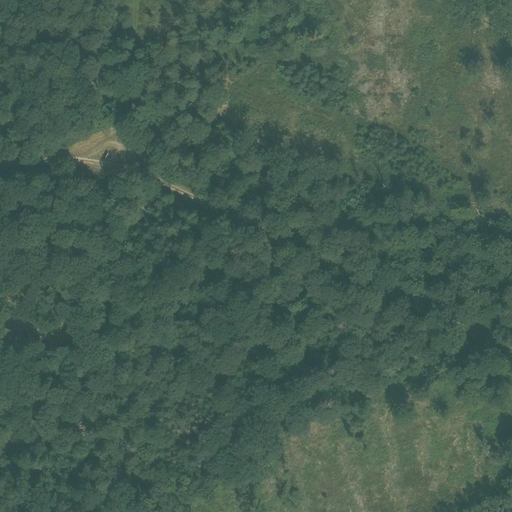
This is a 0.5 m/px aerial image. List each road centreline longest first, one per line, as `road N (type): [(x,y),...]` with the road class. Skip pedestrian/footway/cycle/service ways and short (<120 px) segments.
road 1 (track): [(511,342),(146,169),(84,156),(0,165)]
road 2 (track): [(139,511),(117,163)]
road 3 (track): [(116,0),(117,163)]
